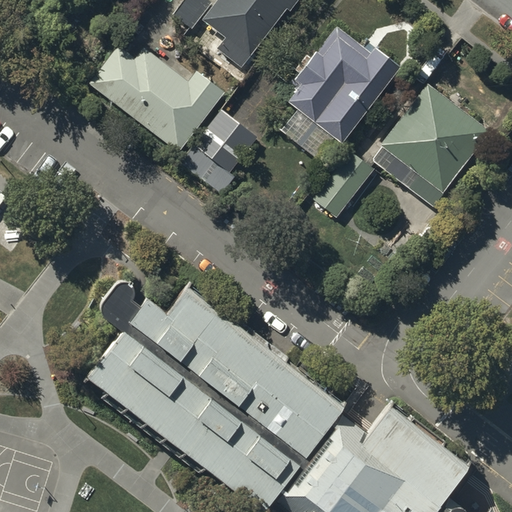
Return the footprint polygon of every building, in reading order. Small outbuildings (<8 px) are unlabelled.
[(191,28),(211,3),(206,0),(187,0),(175,16),(191,28)] [(298,0),(220,0),(205,21),(227,38),(219,50),(242,68),(287,8),(290,12),(298,0)] [(371,55),(336,28),(294,82),(300,87),(288,103),(341,145),(400,69),(375,50),(371,55)] [(189,82),(144,48),(135,59),(118,46),(89,84),(178,152),(223,93),(196,73),(189,82)] [(489,133),(427,85),(371,158),(434,206),(489,133)] [(258,137),(222,110),(182,163),(223,193),(236,175),(232,172),(258,137)] [(373,171),(350,152),(313,199),(337,217),(373,171)] [(453,511),(443,504),(468,471),(391,413),(366,445),(338,424),(148,279),(73,377),(249,511),(262,511),(275,496),(295,511),(453,511)]
